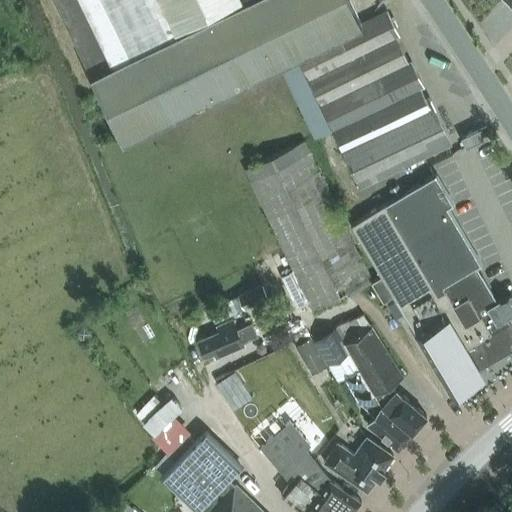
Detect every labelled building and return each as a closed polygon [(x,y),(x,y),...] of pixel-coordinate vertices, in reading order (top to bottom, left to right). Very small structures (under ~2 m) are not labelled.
[(447,142),(383,9),(360,21),(349,0),(55,0),(121,135),(277,59),(314,134),(330,126),(359,185),(447,142)] [(465,146),(482,138),(477,128),(468,132),(460,136),(465,146)] [(303,140),(271,155),(244,169),(311,308),(370,279),(308,150),(303,140)] [(383,203),(351,222),(381,274),(371,280),(382,300),(393,294),(419,338),(418,339),(444,383),(445,382),(451,392),(479,376),(477,372),(479,367),(480,367),(511,348),(511,327),(505,315),(511,310),(511,303),(507,295),(511,292),(511,291),(496,300),(476,266),(480,264),(446,206),(453,202),(436,173),(383,203)] [(244,308),(268,297),(262,283),(238,294),(244,308)] [(224,300),(208,307),(214,321),(230,314),(244,308),(238,294),(224,300)] [(268,303),(257,307),(261,316),(271,311),(268,303)] [(217,326),(219,330),(198,339),(205,355),(213,351),(216,357),(244,345),(242,342),(257,335),(251,322),(236,329),(232,319),(217,326)] [(349,350),(373,394),(381,407),(411,432),(426,414),(395,389),(394,390),(389,384),(403,375),(371,323),(343,340),(349,351),(349,350)] [(343,340),(335,326),(313,339),(327,363),(349,351),(343,340)] [(312,373),(327,364),(311,336),(295,345),(312,373)] [(359,400),(374,414),(367,422),(397,448),(411,432),(381,407),(373,394),(358,369),(345,377),(359,400)] [(175,392),(167,398),(161,391),(139,407),(155,430),(187,407),(175,392)] [(272,401),(246,415),(254,430),(280,416),(272,401)] [(351,511),(361,500),(359,498),(359,499),(333,481),(314,458),(305,447),(309,443),(290,420),(261,445),(290,480),(281,493),(302,511),(351,511)] [(264,511),(235,483),(234,484),(227,477),(240,464),(206,431),(163,474),(197,508),(199,506),(205,511),(264,511)] [(384,470),(382,469),(393,454),(366,435),(354,452),(338,441),(324,459),(367,490),(377,476),(379,477),(384,470)]
